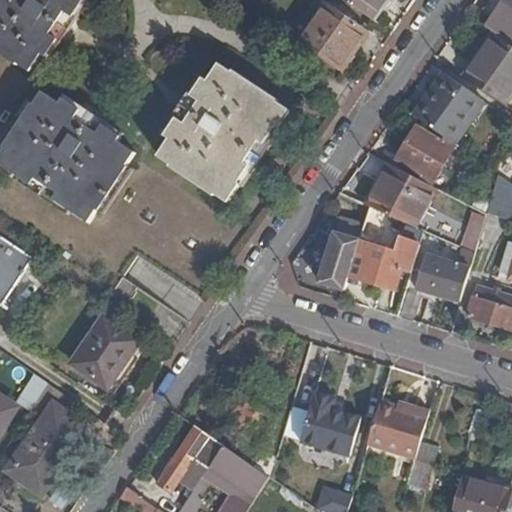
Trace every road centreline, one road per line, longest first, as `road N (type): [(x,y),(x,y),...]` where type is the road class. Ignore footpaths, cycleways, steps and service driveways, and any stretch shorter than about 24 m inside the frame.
road 1 (residential): [(451,0),(241,298)]
road 2 (residential): [(241,298),(511,380)]
road 3 (residential): [(241,298),(91,511)]
